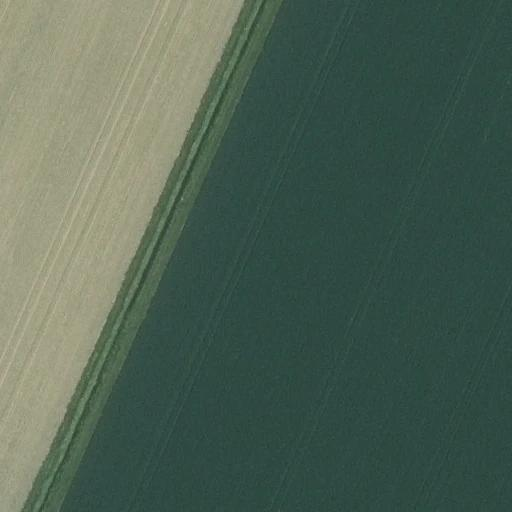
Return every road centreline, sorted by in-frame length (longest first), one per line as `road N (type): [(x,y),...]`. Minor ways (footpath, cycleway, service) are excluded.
road 1 (track): [(275,0),(51,511)]
road 2 (track): [(24,511),(247,0)]
